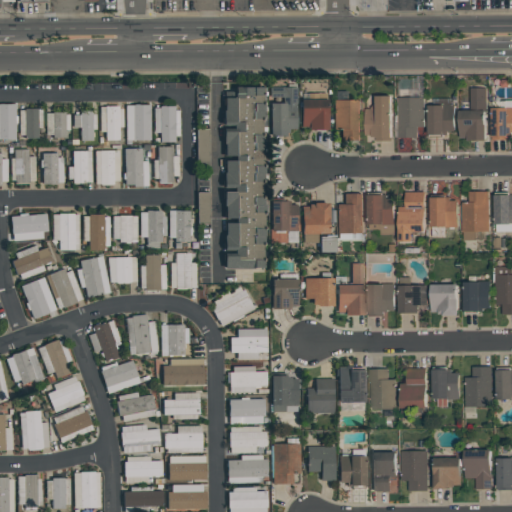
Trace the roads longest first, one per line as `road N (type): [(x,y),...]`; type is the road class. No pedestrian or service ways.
road 1 (secondary): [(511,25),(186,28)]
road 2 (residential): [(306,345),(511,342)]
road 3 (residential): [(306,172),(511,170)]
road 4 (secondary): [(135,52),(287,51)]
road 5 (secondary): [(135,28),(14,29)]
